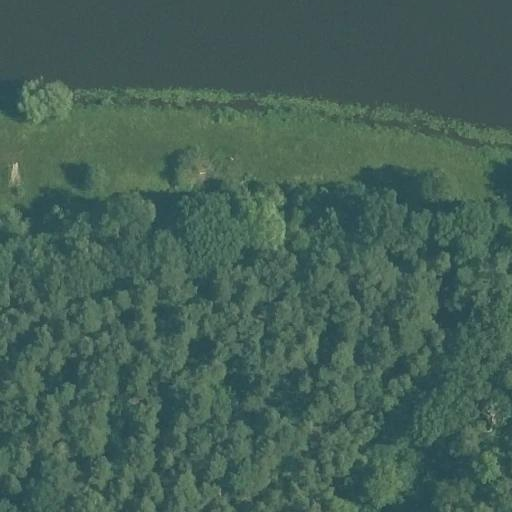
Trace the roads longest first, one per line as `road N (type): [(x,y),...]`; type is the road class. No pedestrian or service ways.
road 1 (track): [(0,293),(93,285),(265,250),(319,256),(399,294),(511,298)]
road 2 (track): [(259,511),(366,413),(416,319),(399,294)]
